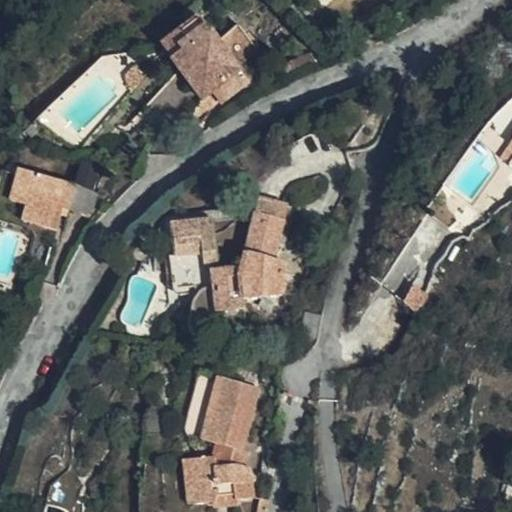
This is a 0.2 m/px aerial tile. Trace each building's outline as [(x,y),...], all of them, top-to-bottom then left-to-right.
[(362,20),(354,6),(320,27),(328,36),(335,37),(362,20)] [(211,93),(240,70),(198,15),(160,44),(202,100),(211,93)] [(251,84),(240,70),(211,93),(221,106),(251,84)] [(154,101),(168,115),(186,97),(171,83),(154,101)] [(511,159),(511,146),(510,145),(500,159),(508,165),(511,159)] [(99,187),(101,169),(81,167),(79,185),(99,187)] [(62,209),(69,211),(75,187),(76,184),(18,169),(10,203),(26,208),(22,222),(55,231),(59,216),(62,209)] [(75,187),(69,211),(90,217),(107,197),(75,187)] [(287,207),(258,199),(242,267),(218,270),(211,271),(217,313),(242,311),(242,300),(282,295),(284,281),(284,263),(274,259),(287,207)] [(67,218),(69,211),(62,209),(59,216),(67,218)] [(168,258),(173,290),(179,290),(188,289),(189,295),(196,294),(195,288),(206,286),(204,271),(204,265),(217,264),(211,221),(171,226),(176,257),(168,258)] [(320,336),(323,313),(308,311),(304,334),(320,336)] [(241,389),(243,384),(201,371),(185,429),(190,438),(208,442),(204,459),(184,461),(188,507),(214,502),(216,502),(216,495),(237,494),(237,500),(253,498),(250,468),(246,467),(238,464),(241,451),(257,393),(241,389)] [(258,388),(243,384),(241,389),(257,393),(258,388)] [(249,453),(241,451),(238,464),(246,467),(249,453)] [(216,502),(214,502),(215,509),(238,506),(237,500),(237,494),(216,495),(216,502)] [(268,511),(271,500),(260,497),(256,511),(268,511)]
